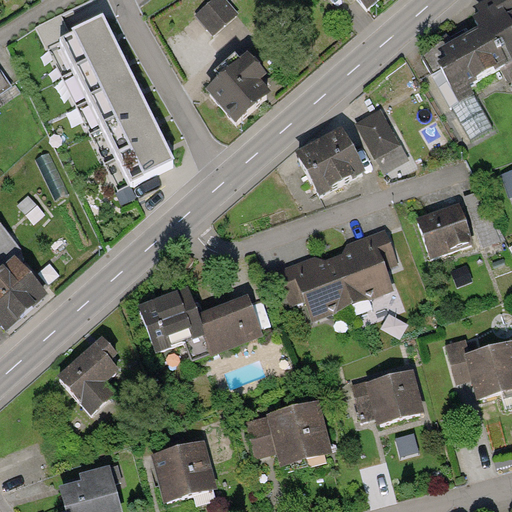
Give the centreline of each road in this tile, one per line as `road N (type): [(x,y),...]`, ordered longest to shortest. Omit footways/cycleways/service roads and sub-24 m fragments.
road 1 (tertiary): [(436,0),(182,219)]
road 2 (residential): [(182,219),(209,249),(234,252),(460,172)]
road 3 (tertiary): [(182,219),(0,381)]
